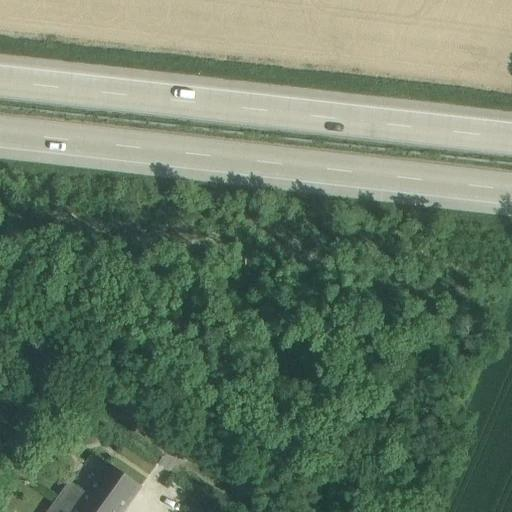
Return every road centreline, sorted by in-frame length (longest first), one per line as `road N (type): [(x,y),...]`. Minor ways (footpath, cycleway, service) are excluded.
road 1 (motorway): [(0,133),(511,190)]
road 2 (motorway): [(511,139),(0,83)]
road 3 (unclassified): [(0,305),(299,511)]
